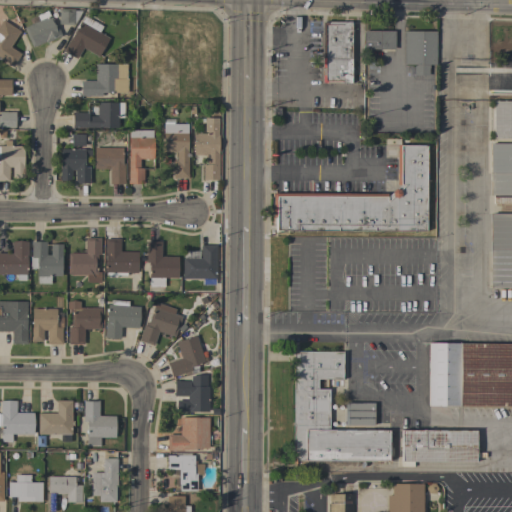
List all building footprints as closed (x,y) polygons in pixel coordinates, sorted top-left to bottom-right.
[(74,9),(74,10),(81,11),(75,23),(73,23),(73,25),(58,24),(58,9),(74,9)] [(39,20),(36,15),(47,10),(49,16),(50,15),(55,27),(57,26),(61,36),(45,42),(45,41),(31,47),(23,28),(39,20)] [(81,22),(85,16),(102,26),(99,32),(109,38),(98,57),(82,48),(76,59),(63,51),(80,21),(81,22)] [(0,58),(0,23),(2,20),(19,31),(9,47),(20,54),(12,67),(0,58)] [(350,83),(326,83),(326,82),(322,82),(322,75),(321,75),(322,67),(322,57),(321,57),(321,22),(351,22),(350,83)] [(394,31),(394,49),(363,49),(363,31),(394,31)] [(435,65),(428,65),(428,75),(413,75),(413,64),(404,64),(404,31),(436,31),(435,65)] [(126,64),(126,79),(127,79),(127,93),(101,93),(101,96),(80,96),(80,81),(95,81),(95,64),(126,64)] [(0,79),(11,79),(10,95),(0,95),(0,79)] [(511,138),(492,138),(492,101),(511,101),(511,138)] [(124,118),(118,118),(118,128),(75,127),(75,128),(72,128),(72,114),(71,114),(71,112),(88,113),(88,116),(97,116),(97,102),(124,102),(124,118)] [(0,112),(14,112),(14,127),(0,127),(0,112)] [(217,154),(218,154),(218,175),(218,180),(203,180),(203,164),(207,164),(207,155),(193,155),(193,133),(207,134),(207,131),(204,131),(204,122),(218,122),(217,154)] [(187,124),(187,174),(188,174),(188,178),(172,178),(172,160),(176,160),(176,152),(163,152),(163,124),(187,124)] [(152,138),(153,138),(153,159),(139,159),(139,168),(143,168),(143,183),(127,183),(127,180),(128,180),(128,157),(129,137),(129,130),(152,130),(152,138)] [(84,146),(70,146),(71,134),(84,134),(84,146)] [(0,181),(0,146),(4,146),(4,140),(10,140),(10,146),(23,146),(23,174),(12,174),(12,167),(8,167),(8,181),(0,181)] [(511,195),(490,195),(490,143),(511,143),(511,195)] [(287,230),(287,234),(276,234),(276,230),(275,230),(275,217),(272,217),(272,193),(386,194),(386,197),(398,185),(396,185),(396,145),(400,145),(425,145),(425,231),(287,230)] [(122,148),(122,163),(124,163),(124,184),(109,184),(109,169),(93,169),(93,147),(122,148)] [(84,149),(84,150),(91,150),(91,157),(84,157),(84,164),(84,167),(89,167),(89,180),(90,180),(90,183),(74,183),(74,170),(71,170),(71,181),(59,181),(59,177),(60,177),(60,149),(84,149)] [(511,288),(489,288),(489,213),(511,213),(511,288)] [(67,253),(85,253),(85,238),(100,238),(100,255),(97,255),(97,272),(100,272),(100,283),(86,283),(86,274),(67,274),(67,253)] [(126,273),(126,276),(116,276),(116,277),(106,277),(106,272),(104,272),(105,245),(104,245),(104,239),(120,239),(120,252),(137,252),(137,273),(126,273)] [(0,253),(11,253),(11,241),(27,241),(27,256),(26,256),(26,275),(25,275),(25,280),(16,280),(16,275),(0,274),(0,253)] [(50,276),(50,285),(37,284),(37,276),(36,276),(36,269),(29,269),(29,256),(31,257),(31,245),(30,245),(30,241),(46,242),(45,255),(50,255),(50,244),(62,244),(62,248),(61,248),(61,276),(50,276)] [(177,278),(164,278),(164,287),(149,287),(149,278),(149,262),(146,262),(146,241),(161,241),(160,256),(177,257),(177,278)] [(215,279),(214,279),(214,285),(205,285),(205,278),(181,278),(182,257),(200,258),(200,245),(216,245),(215,279)] [(68,344),(68,327),(71,327),(71,309),(66,309),(66,302),(73,300),(79,302),(79,308),(100,308),(100,329),(83,329),(83,344),(68,344)] [(111,305),(111,300),(128,301),(127,306),(139,307),(138,328),(120,327),(119,339),(104,337),(105,323),(106,323),(107,304),(111,305)] [(0,301),(26,301),(26,339),(26,344),(11,344),(11,331),(0,331),(0,301)] [(156,308),(158,303),(167,307),(165,311),(181,316),(174,337),(157,331),(153,345),(138,341),(145,322),(148,323),(153,307),(156,308)] [(55,309),(55,317),(62,317),(62,327),(61,327),(61,340),(61,344),(46,344),(46,330),(42,330),(42,341),(30,341),(30,337),(30,327),(31,327),(31,309),(55,309)] [(195,335),(199,347),(204,345),(206,349),(207,348),(210,357),(203,359),(204,362),(190,367),(191,370),(171,377),(166,363),(181,358),(175,342),(195,335)] [(511,343),(511,406),(427,406),(428,343),(511,343)] [(294,461),(294,451),(292,451),(292,351),(342,352),(342,379),(317,379),(317,389),(328,389),(328,430),(388,430),(388,461),(294,461)] [(208,412),(180,412),(176,412),(176,400),(186,400),(186,396),(173,396),(174,380),(178,380),(178,381),(189,381),(190,376),(206,374),(206,386),(208,387),(208,412)] [(10,434),(10,441),(0,441),(0,401),(15,401),(15,413),(32,413),(32,434),(10,434)] [(37,434),(37,413),(56,413),(56,401),(71,401),(70,434),(37,434)] [(98,416),(114,416),(114,437),(99,437),(99,446),(86,446),(86,422),(82,422),(82,401),(98,401),(98,416)] [(344,425),(344,402),(373,403),(373,425),(344,425)] [(208,448),(200,448),(200,450),(182,450),(166,450),(167,435),(179,435),(179,417),(208,417),(208,448)] [(413,462),(413,466),(400,466),(400,430),(475,431),(475,462),(413,462)] [(193,456),(193,461),(195,461),(195,464),(202,464),(202,475),(196,475),(196,491),(179,491),(179,484),(178,484),(178,469),(166,469),(166,456),(193,456)] [(116,486),(115,486),(115,502),(98,502),(98,496),(90,495),(91,472),(102,472),(102,458),(115,458),(115,459),(116,459),(116,486)] [(16,501),(16,497),(7,497),(7,482),(15,482),(15,475),(30,475),(30,482),(41,482),(41,502),(16,501)] [(74,477),(74,485),(81,485),(80,502),(66,502),(66,494),(54,494),(54,493),(47,492),(47,476),(74,477)] [(421,511),(329,511),(329,494),(353,494),(352,511),(386,511),(386,484),(422,484),(421,511)] [(183,506),(189,506),(189,511),(166,511),(166,496),(183,496),(183,506)]
